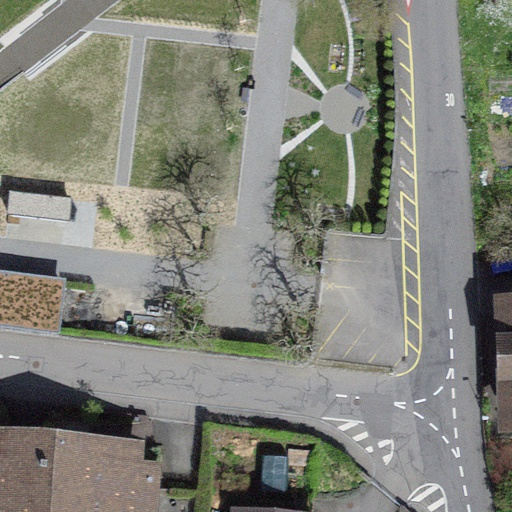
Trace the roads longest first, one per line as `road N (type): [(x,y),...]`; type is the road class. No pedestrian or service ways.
road 1 (residential): [(460,425),(0,357)]
road 2 (residential): [(460,425),(434,0)]
